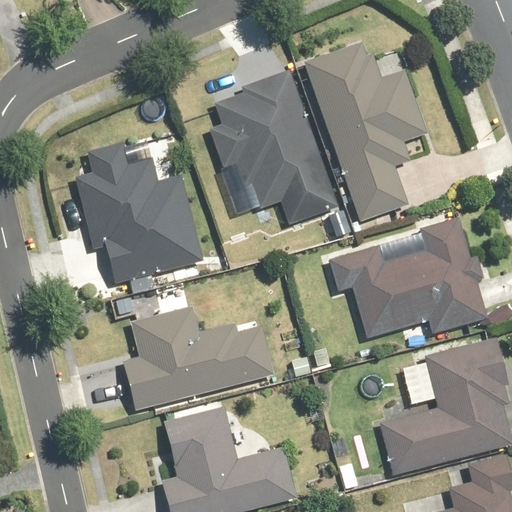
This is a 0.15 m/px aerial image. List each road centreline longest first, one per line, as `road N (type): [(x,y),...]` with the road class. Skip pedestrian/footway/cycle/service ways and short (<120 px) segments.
road 1 (residential): [(0,229),(77,511)]
road 2 (residential): [(221,0),(58,70),(13,98),(0,120)]
